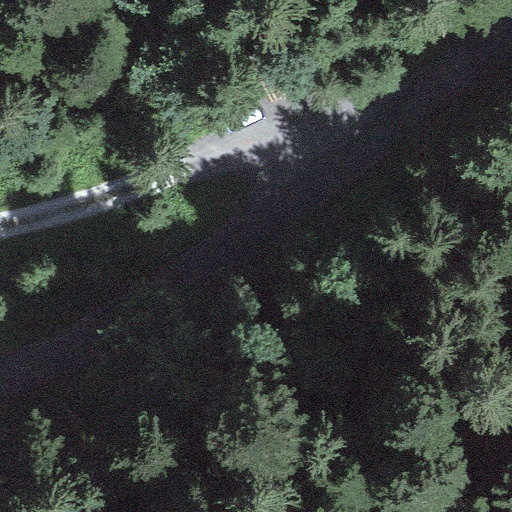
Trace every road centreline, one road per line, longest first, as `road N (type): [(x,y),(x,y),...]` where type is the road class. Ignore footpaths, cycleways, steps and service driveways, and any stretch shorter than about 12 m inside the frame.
road 1 (unclassified): [(0,381),(59,360),(171,291),(511,23)]
road 2 (track): [(371,136),(223,152),(0,220)]
